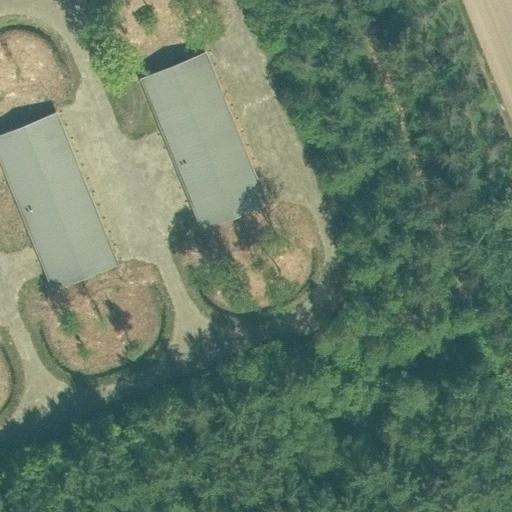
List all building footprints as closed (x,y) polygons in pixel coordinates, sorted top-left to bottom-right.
[(203,53),(141,78),(202,228),(263,203),(203,53)] [(54,113),(0,135),(0,157),(53,288),(114,264),(54,113)] [(456,337),(399,361),(411,389),(468,366),(456,337)] [(424,414),(376,435),(387,459),(435,439),(424,414)] [(307,491),(355,471),(342,439),(295,458),(307,491)]
